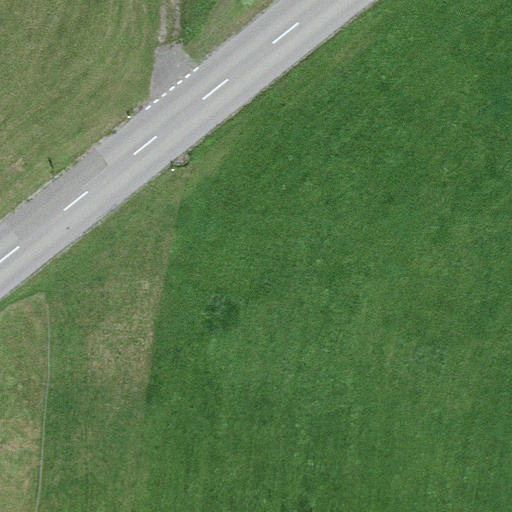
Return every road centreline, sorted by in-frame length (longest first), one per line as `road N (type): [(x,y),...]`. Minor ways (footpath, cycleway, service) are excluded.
road 1 (tertiary): [(330,0),(0,265)]
road 2 (track): [(172,0),(165,131)]
